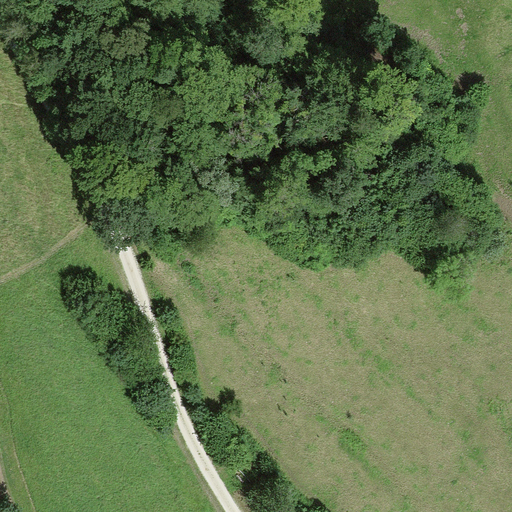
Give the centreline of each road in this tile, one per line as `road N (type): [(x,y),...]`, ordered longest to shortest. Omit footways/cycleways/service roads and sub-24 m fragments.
road 1 (track): [(0,20),(112,224),(201,465)]
road 2 (track): [(511,216),(432,139),(316,0)]
